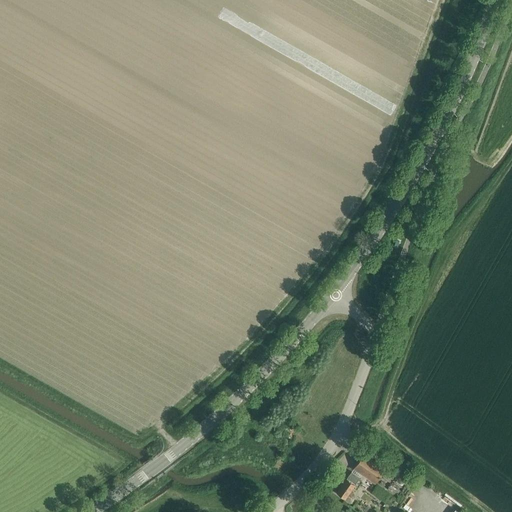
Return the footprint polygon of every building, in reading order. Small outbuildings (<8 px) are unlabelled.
[(353,468),(362,474),(375,483),(384,471),(376,465),(377,463),(363,453),(353,468)] [(142,462),(135,467),(140,473),(146,468),(142,462)] [(350,472),(337,492),(350,501),(355,495),(350,491),(359,478),(350,472)] [(408,489),(414,482),(408,477),(403,484),(408,489)] [(379,486),(373,493),(390,506),(395,498),(379,486)]
